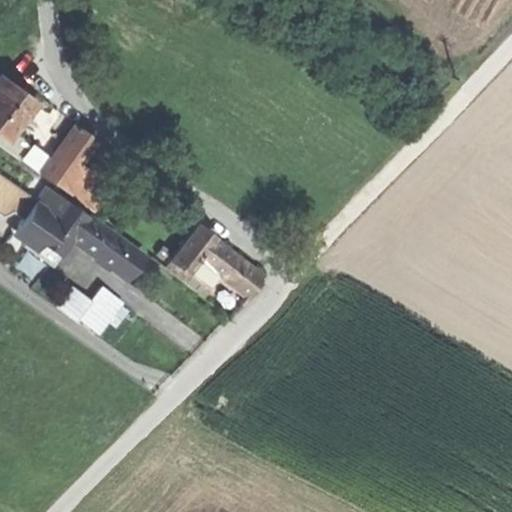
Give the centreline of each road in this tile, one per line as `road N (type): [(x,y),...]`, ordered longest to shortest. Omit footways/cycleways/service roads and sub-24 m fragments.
road 1 (residential): [(47,0),(54,62),(80,111),(289,276)]
road 2 (unclassified): [(289,276),(60,511)]
road 3 (track): [(511,42),(289,276)]
